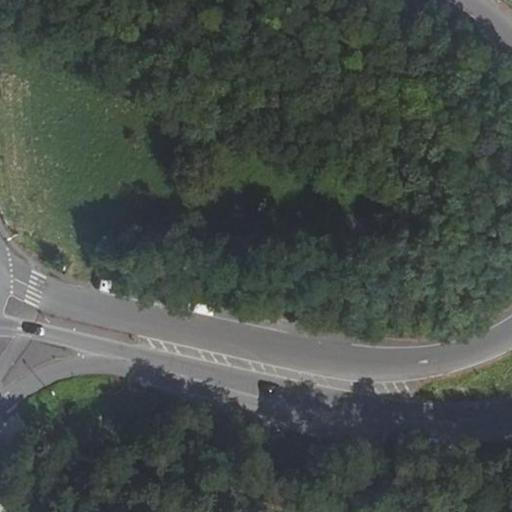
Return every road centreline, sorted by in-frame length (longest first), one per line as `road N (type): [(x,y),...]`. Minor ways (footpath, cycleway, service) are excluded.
road 1 (trunk): [(511,330),(430,361),(352,363),(103,311),(35,290),(0,268)]
road 2 (trunk): [(146,362),(324,405),(434,419),(511,413)]
road 3 (trunk): [(0,409),(59,370),(146,362)]
road 4 (trunk): [(0,326),(146,362)]
